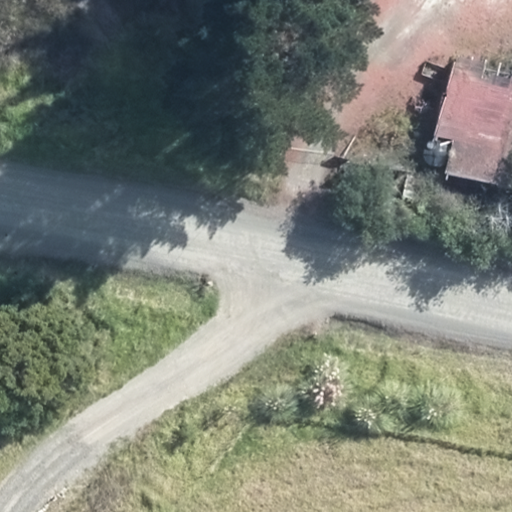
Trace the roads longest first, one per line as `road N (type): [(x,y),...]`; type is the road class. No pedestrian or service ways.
road 1 (unclassified): [(250,256),(0,478)]
road 2 (unclassified): [(250,256),(511,316)]
road 3 (unclassified): [(0,205),(250,256)]
